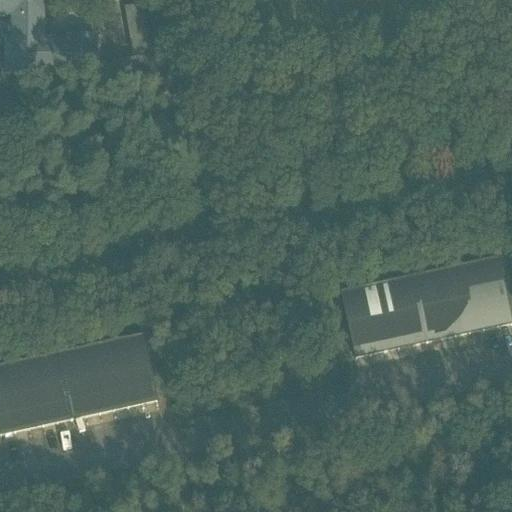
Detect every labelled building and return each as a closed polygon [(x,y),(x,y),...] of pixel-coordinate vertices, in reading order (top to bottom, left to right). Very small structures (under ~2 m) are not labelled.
[(4,76),(68,76),(69,78),(95,78),(94,74),(98,74),(99,42),(94,42),(94,38),(68,38),(68,40),(43,40),(43,25),(43,0),(0,0),(0,17),(12,18),(11,40),(4,40),(4,76)] [(133,59),(151,56),(143,7),(143,6),(124,9),(133,59)] [(152,57),(102,65),(106,84),(156,75),(152,57)] [(0,141),(7,149),(34,123),(3,91),(0,93),(0,141)] [(353,342),(355,352),(357,363),(511,329),(511,318),(510,307),(510,306),(509,306),(505,286),(506,286),(505,285),(500,264),(343,298),(348,319),(347,319),(347,321),(348,320),(352,341),(352,342),(353,342)] [(154,385),(155,384),(155,383),(154,383),(149,363),(150,363),(150,362),(149,362),(144,341),(0,372),(0,431),(2,440),(159,406),(154,385)]
